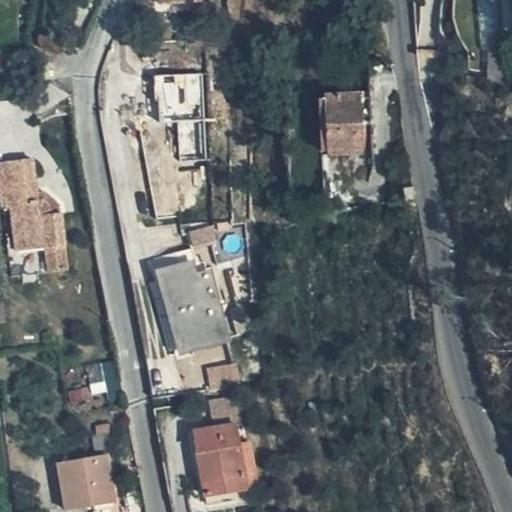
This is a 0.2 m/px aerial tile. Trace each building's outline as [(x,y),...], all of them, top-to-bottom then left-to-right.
[(53,76),(53,74),(53,61),(42,62),(43,63),(43,77),(53,76)] [(367,158),(366,97),(330,99),(331,158),(367,158)] [(233,215),(255,213),(255,132),(229,131),(233,215)] [(71,263),(64,208),(54,209),(53,202),(45,194),(39,194),(38,186),(34,151),(0,155),(0,161),(5,202),(14,201),(20,246),(50,242),(54,266),(71,263)] [(54,209),(64,208),(63,198),(47,185),(38,186),(39,194),(45,194),(53,202),(54,209)] [(201,224),(205,240),(225,234),(224,218),(201,224)] [(191,263),(207,258),(202,240),(186,244),(189,254),(191,263)] [(189,254),(186,244),(160,251),(163,261),(189,254)] [(214,256),(207,258),(191,263),(170,269),(189,345),(234,333),(214,256)] [(240,309),(245,328),(261,324),(254,299),(243,302),(243,308),(240,309)] [(214,364),(219,385),(243,381),(238,358),(214,364)] [(94,391),(122,388),(119,360),(91,363),(94,391)] [(261,418),(255,391),(222,397),(228,425),(253,420),(261,418)] [(258,440),(253,420),(228,425),(207,430),(219,483),(234,481),(266,473),(258,440)] [(107,448),(88,452),(98,499),(104,498),(126,494),(116,446),(121,445),(117,425),(104,428),(107,448)] [(266,473),(275,471),(267,438),(258,440),(266,473)] [(98,499),(88,452),(68,456),(76,503),(98,499)] [(282,498),(275,471),(266,473),(272,501),(282,498)] [(272,501),(266,473),(234,481),(219,483),(225,507),(247,502),(249,506),(272,501)] [(107,510),(128,505),(126,494),(104,498),(107,510)]
